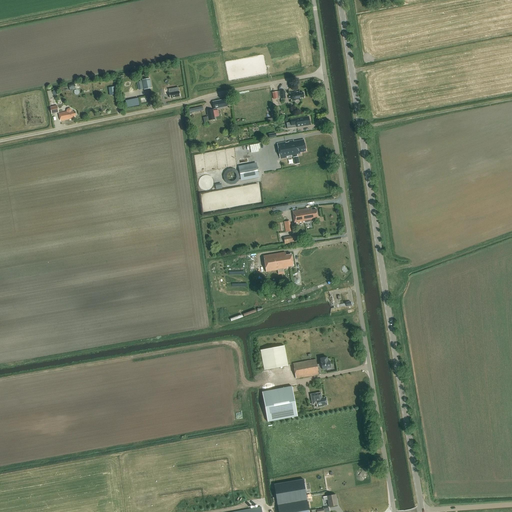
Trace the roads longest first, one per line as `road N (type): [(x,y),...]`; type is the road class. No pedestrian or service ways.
road 1 (tertiary): [(421,511),(339,0)]
road 2 (unclassified): [(394,511),(313,0)]
road 3 (track): [(118,0),(0,23)]
